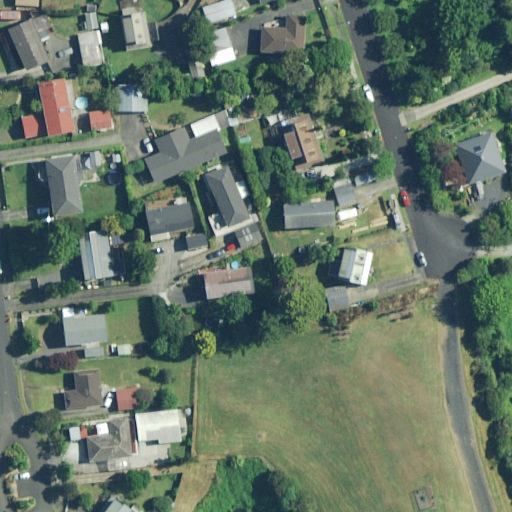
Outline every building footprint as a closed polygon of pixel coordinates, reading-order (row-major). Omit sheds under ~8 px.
[(235,16),(230,0),(226,0),(203,6),(208,23),(235,16)] [(143,11),(118,16),(125,51),(149,46),(143,11)] [(286,28),(260,27),(259,55),(303,56),(304,17),(286,16),(286,28)] [(31,21),(8,32),(26,74),(50,63),(31,21)] [(234,61),(227,28),(205,33),(213,66),(234,61)] [(104,64),(98,31),(77,35),(83,68),(104,64)] [(209,76),(206,63),(184,70),(188,82),(209,76)] [(62,81),(36,86),(41,115),(21,118),(25,142),(71,134),(62,81)] [(145,112),(144,88),(114,90),(115,113),(145,112)] [(239,124),(234,108),(226,110),(230,126),(239,124)] [(114,129),(111,110),(87,113),(90,132),(114,129)] [(309,115),(280,124),(296,175),(325,166),(309,115)] [(159,154),(143,161),(153,186),(228,155),(217,128),(188,140),(184,130),(154,143),(159,154)] [(493,133),(454,145),(468,187),(507,175),(493,133)] [(123,150),(105,152),(106,163),(124,160),(123,150)] [(73,156),(44,160),(53,219),(82,215),(73,156)] [(226,167),(203,176),(226,232),(249,223),(226,167)] [(356,202),(352,188),(335,192),(339,206),(356,202)] [(333,202),(283,205),(285,232),(334,229),(333,202)] [(188,205),(145,213),(150,242),(193,234),(188,205)] [(105,232),(75,236),(82,284),(112,279),(105,232)] [(206,248),(204,234),(184,237),(186,251),(206,248)] [(367,253),(344,247),(336,278),(359,283),(367,253)] [(249,270),(203,276),(206,302),(253,296),(249,270)] [(345,292),(327,295),(329,309),(347,307),(345,292)] [(104,315),(63,320),(66,350),(107,345),(104,315)] [(74,392),(63,393),(65,412),(103,408),(98,371),(72,374),(74,392)] [(135,388),(115,391),(117,412),(138,409),(135,388)] [(110,435),(84,438),(86,465),(135,461),(131,418),(108,420),(110,435)] [(114,496),(101,511),(132,511),(133,511),(114,496)]
